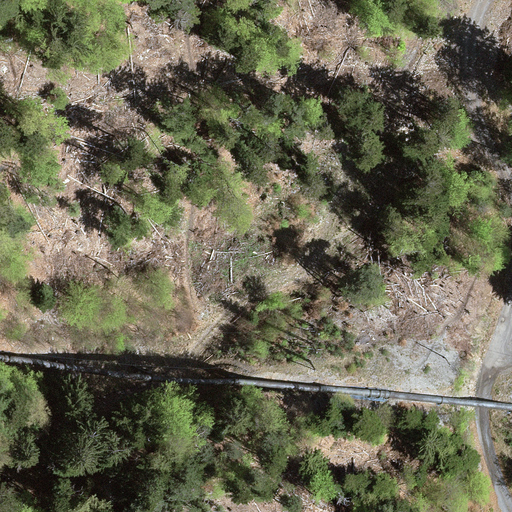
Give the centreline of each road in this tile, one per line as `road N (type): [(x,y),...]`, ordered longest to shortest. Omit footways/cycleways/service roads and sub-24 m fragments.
road 1 (track): [(511,307),(487,416),(511,510)]
road 2 (track): [(487,0),(468,60),(481,125),(511,183)]
